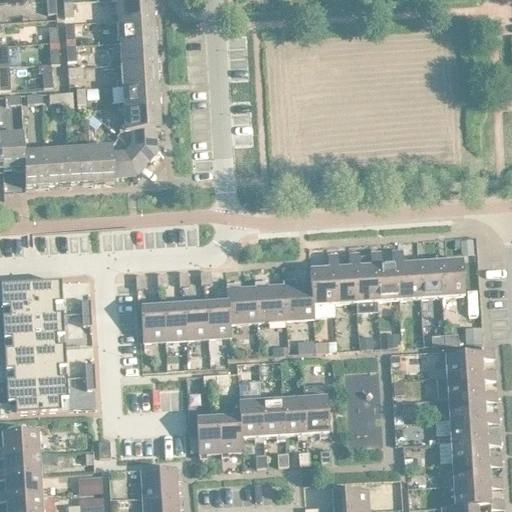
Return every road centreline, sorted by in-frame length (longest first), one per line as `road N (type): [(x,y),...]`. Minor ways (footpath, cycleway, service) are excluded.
road 1 (residential): [(229,213),(511,200)]
road 2 (residential): [(107,255),(119,419),(186,416)]
road 3 (residential): [(229,213),(217,0)]
road 4 (residential): [(229,213),(209,249),(107,255)]
